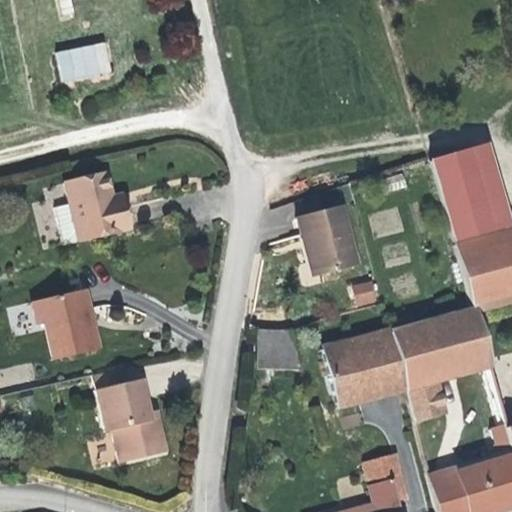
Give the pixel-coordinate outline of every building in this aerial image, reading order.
[(70,0),(55,0),(60,19),(74,16),(70,0)] [(98,54),(49,65),(57,100),(105,88),(98,54)] [(486,145),(427,162),(451,245),(510,229),(486,145)] [(65,174),(70,199),(78,236),(129,224),(125,196),(113,198),(106,166),(65,174)] [(78,236),(70,199),(54,203),(63,240),(78,236)] [(307,233),(316,276),(354,267),(339,207),(295,217),(299,236),(307,233)] [(511,228),(510,229),(451,245),(470,310),(486,368),(510,451),(511,450),(511,327),(505,303),(511,300),(511,228)] [(308,278),(316,276),(307,233),(299,236),(308,278)] [(355,304),(373,300),(369,282),(350,287),(355,304)] [(82,286),(30,296),(34,321),(44,319),(53,358),(96,347),(82,286)] [(356,310),(374,305),(373,300),(355,304),(356,310)] [(470,310),(387,333),(402,391),(410,421),(440,414),(431,383),(486,368),(470,310)] [(288,331),(257,329),(256,370),(298,372),(288,331)] [(402,391),(387,333),(319,350),(334,407),(402,391)] [(135,378),(131,362),(90,372),(101,428),(107,427),(115,461),(162,449),(155,413),(148,415),(141,376),(135,378)] [(368,486),(391,481),(401,478),(395,455),(385,457),(362,463),(368,486)] [(424,476),(433,511),(493,511),(511,506),(511,461),(482,471),(457,478),(455,467),(424,476)] [(356,511),(399,511),(397,504),(407,501),(401,478),(391,481),(368,486),(373,508),(356,511)]
